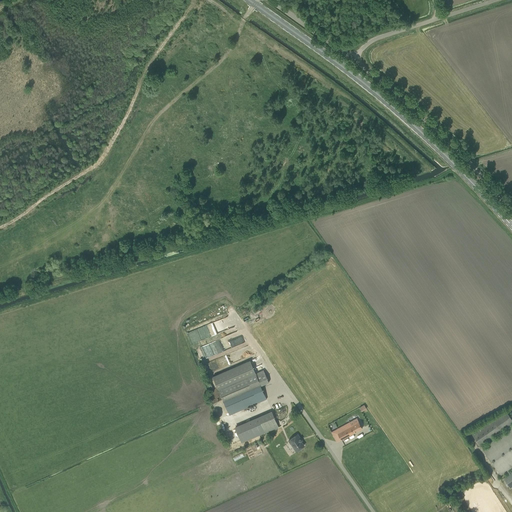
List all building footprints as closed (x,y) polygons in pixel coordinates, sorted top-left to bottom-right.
[(267,399),(261,386),(269,382),(263,370),(256,373),(250,360),(245,362),(213,377),(230,415),(267,399)] [(481,446),(509,427),(511,424),(511,419),(506,410),(472,434),(481,446)] [(235,428),(241,443),(279,427),(272,412),(235,428)] [(349,422),(336,430),(332,432),(338,441),(341,439),(341,440),(361,428),(357,422),(351,426),(349,422)] [(501,475),(506,471),(508,470),(511,466),(511,424),(509,427),(510,429),(482,448),(501,475)] [(296,451),(304,445),(299,439),(300,438),(297,434),(288,440),(296,451)] [(508,470),(506,471),(508,475),(503,478),(511,488),(511,486),(511,472),(510,474),(508,470)]
